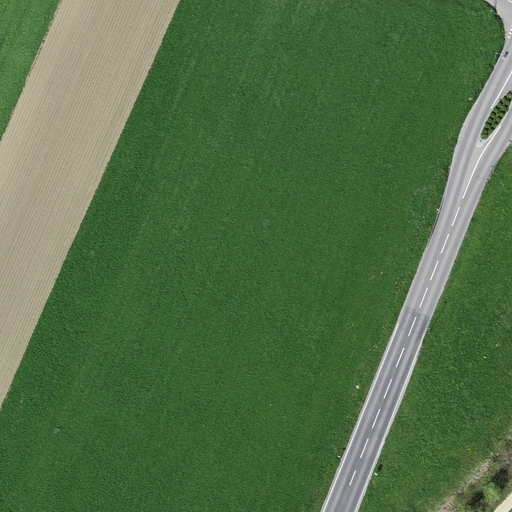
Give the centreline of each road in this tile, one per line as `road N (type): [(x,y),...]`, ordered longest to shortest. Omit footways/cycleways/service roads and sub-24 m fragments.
road 1 (tertiary): [(341,511),(462,195)]
road 2 (tertiary): [(511,57),(481,109),(462,195)]
